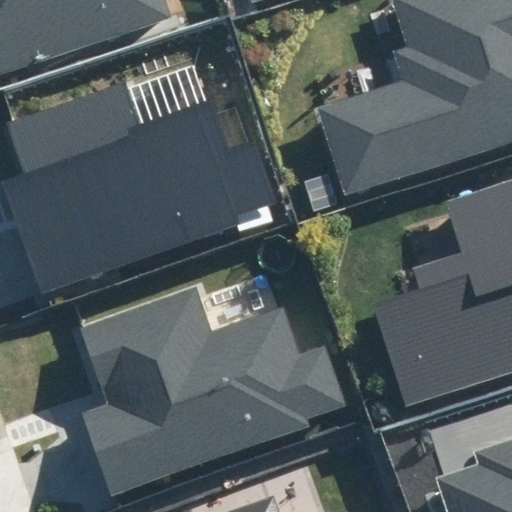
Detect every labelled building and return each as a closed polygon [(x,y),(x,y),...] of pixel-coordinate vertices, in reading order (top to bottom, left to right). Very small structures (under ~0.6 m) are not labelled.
[(0,0),(0,76),(175,18),(168,0),(0,0)] [(400,79),(314,106),(343,198),(511,144),(511,0),(392,0),(409,50),(393,55),(400,79)] [(24,179),(4,186),(40,290),(275,211),(253,146),(216,158),(197,104),(135,124),(120,79),(3,118),(24,179)] [(423,292),(372,309),(406,408),(511,371),(511,186),(448,209),(465,257),(417,273),(423,292)] [(107,408),(84,416),(112,499),(354,417),(328,342),(292,354),(278,311),(213,333),(198,289),(80,330),(107,408)] [(476,463),(437,476),(448,511),(511,511),(511,439),(473,452),(476,463)] [(192,511),(192,510),(185,511),(354,511),(352,505),(332,511),(279,511),(276,501),(244,511),(192,511)]
